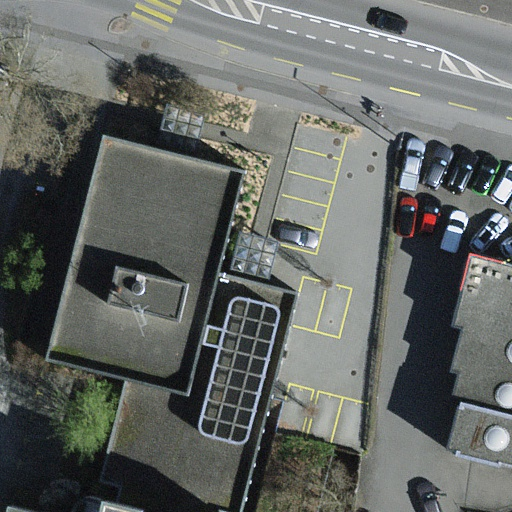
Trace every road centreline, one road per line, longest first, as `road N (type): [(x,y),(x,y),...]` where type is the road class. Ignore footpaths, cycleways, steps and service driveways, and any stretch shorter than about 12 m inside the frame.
road 1 (primary): [(138,0),(244,37),(511,86)]
road 2 (primary): [(511,83),(402,26),(308,0)]
